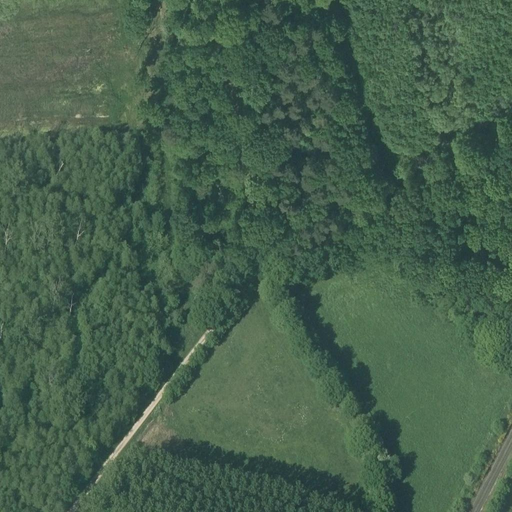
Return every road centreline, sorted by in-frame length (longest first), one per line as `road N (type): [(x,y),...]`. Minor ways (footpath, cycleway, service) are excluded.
road 1 (track): [(265,271),(79,511)]
road 2 (track): [(265,271),(511,141)]
road 3 (track): [(228,0),(265,271)]
